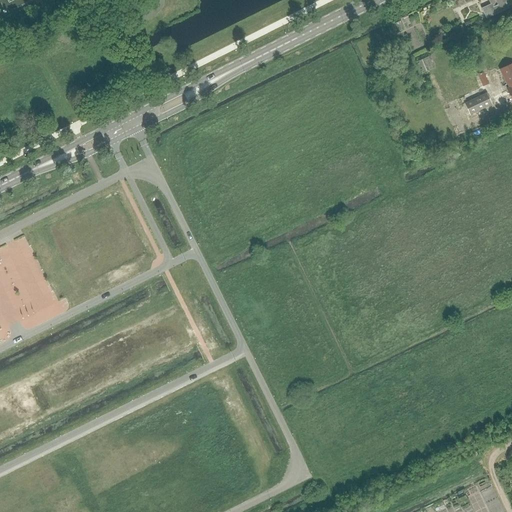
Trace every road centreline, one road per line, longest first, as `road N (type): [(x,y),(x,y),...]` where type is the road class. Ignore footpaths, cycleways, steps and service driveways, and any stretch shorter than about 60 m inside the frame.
road 1 (unclassified): [(0,470),(244,349),(196,251)]
road 2 (secondary): [(133,121),(374,0)]
road 3 (unclassified): [(171,263),(0,348)]
road 4 (unclassified): [(196,251),(133,121)]
road 5 (unclassified): [(106,135),(171,263)]
